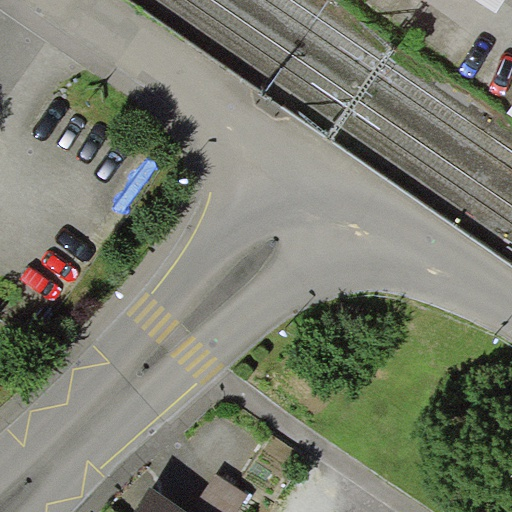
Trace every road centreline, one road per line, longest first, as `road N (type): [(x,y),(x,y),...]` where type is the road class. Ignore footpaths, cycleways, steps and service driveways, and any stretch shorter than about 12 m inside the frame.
road 1 (residential): [(0,507),(331,184)]
road 2 (residential): [(331,184),(62,0)]
road 3 (residential): [(511,307),(331,184)]
